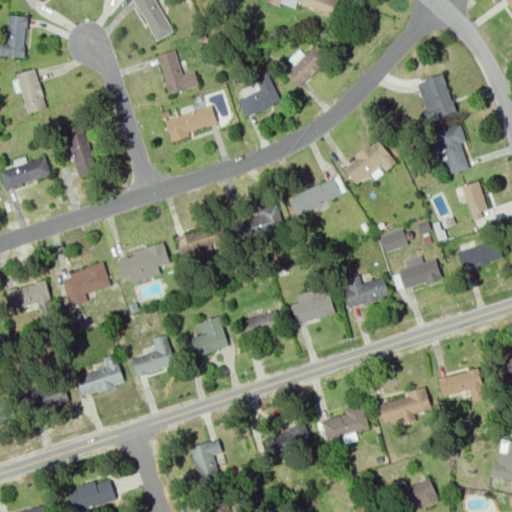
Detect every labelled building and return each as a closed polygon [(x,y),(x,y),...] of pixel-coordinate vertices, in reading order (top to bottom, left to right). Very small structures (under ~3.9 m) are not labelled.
[(128,0),(127,1),(153,40),(172,27),(154,0),(128,0)] [(268,0),(279,5),(281,0),(293,0),(331,17),(338,0),(268,0)] [(0,56),(22,58),(26,11),(8,10),(5,38),(0,37),(0,56)] [(314,39),(286,69),(302,84),(330,54),(314,39)] [(157,56),(170,95),(199,86),(194,71),(183,75),(174,50),(157,56)] [(14,73),(26,112),(48,106),(36,66),(14,73)] [(249,114),(282,99),(269,71),(254,77),(260,89),(241,97),(249,114)] [(416,81),(430,119),(455,110),(441,71),(416,81)] [(209,102),(165,117),(172,138),(217,124),(209,102)] [(437,129),(442,145),(436,146),(441,161),(448,159),(452,172),(469,167),(461,141),(467,140),(462,122),(437,129)] [(63,129),(76,177),(97,171),(84,123),(63,129)] [(345,165),(378,138),(398,163),(385,173),(378,163),(357,180),(345,165)] [(0,173),(5,188),(52,171),(45,150),(0,166),(0,173)] [(297,215),(343,192),(333,174),(288,197),(297,215)] [(463,185),(473,221),(484,218),(482,211),(488,209),(480,180),(463,185)] [(243,235),(280,222),(274,204),(237,217),(243,235)] [(184,253),(221,241),(215,223),(179,235),(184,253)] [(385,250),(408,243),(403,227),(380,234),(385,250)] [(463,268),(500,256),(494,238),(457,250),(463,268)] [(114,258),(121,278),(131,274),(131,281),(163,270),(161,264),(168,261),(161,242),(114,258)] [(405,287),(442,275),(435,257),(424,260),(422,254),(405,259),(408,267),(399,270),(405,287)] [(85,289),(109,281),(102,261),(62,274),(72,305),(89,300),(85,289)] [(352,305),(389,292),(382,274),(362,281),(359,273),(347,277),(350,286),(346,287),(352,305)] [(11,307),(48,296),(42,277),(6,289),(11,307)] [(298,323),(335,311),(328,292),(317,296),(315,290),(298,295),(301,303),(292,306),(298,323)] [(246,340),(282,327),(276,309),(240,322),(246,340)] [(190,357),(230,344),(220,314),(200,321),(203,333),(184,339),(190,357)] [(137,376),(177,364),(168,333),(152,338),(156,350),(131,358),(137,376)] [(84,395),(124,382),(115,352),(99,357),(103,369),(78,376),(84,395)] [(502,380),(511,376),(511,353),(496,359),(502,380)] [(478,367),(437,379),(442,396),(468,389),(471,399),(487,395),(478,367)] [(32,410),(69,398),(63,380),(26,392),(32,410)] [(435,410),(384,423),(379,402),(409,394),(407,388),(428,383),(435,410)] [(0,419),(14,415),(8,396),(0,398),(0,419)] [(371,429),(330,441),(323,420),(348,412),(346,405),(363,400),(371,429)] [(273,455),(311,443),(304,422),(267,434),(273,455)] [(188,445),(201,484),(221,477),(213,453),(223,450),(218,435),(188,445)] [(511,439),(511,478),(489,475),(492,461),(496,462),(500,437),(511,439)] [(420,499),(398,507),(391,488),(432,473),(441,499),(422,505),(420,499)] [(74,511),(119,496),(112,475),(67,490),(74,511)] [(207,502),(210,511),(233,511),(227,495),(207,502)] [(46,511),(43,501),(9,511),(46,511)]
